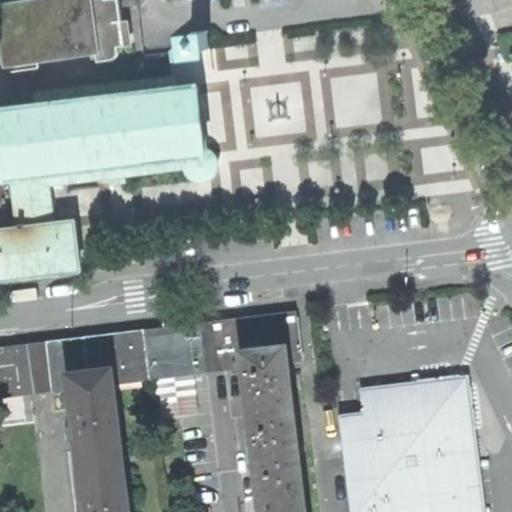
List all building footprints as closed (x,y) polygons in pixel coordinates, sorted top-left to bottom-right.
[(44,0),(0,6),(0,8),(8,63),(37,59),(96,51),(118,47),(125,46),(118,0),(44,0)] [(12,174),(18,228),(54,223),(49,184),(111,176),(111,183),(125,181),(124,174),(185,167),(187,173),(190,176),(193,179),(199,180),(204,180),(208,179),(212,176),(215,172),(217,167),(217,162),(216,158),(213,154),(210,151),(206,149),(197,87),(195,73),(192,50),(209,48),(207,31),(190,33),(190,37),(172,52),(175,75),(36,93),(36,96),(17,98),(18,109),(0,111),(0,164),(4,164),(6,175),(12,174)] [(261,54),(258,42),(225,49),(228,65),(244,61),(243,57),(261,54)] [(118,47),(96,51),(98,64),(115,61),(118,60),(119,58),(119,56),(118,47)] [(37,59),(8,63),(9,74),(39,69),(37,59)] [(18,228),(0,230),(0,277),(80,267),(77,242),(75,220),(54,223),(18,228)] [(143,339),(149,381),(214,373),(242,370),(241,365),(280,360),(281,365),(301,362),(296,321),(268,324),(153,338),(143,339)] [(84,346),(89,383),(108,381),(109,386),(149,381),(143,339),(121,342),(84,346)] [(22,354),(0,356),(0,399),(42,394),(68,391),(67,386),(89,383),(84,346),(69,348),(22,354)] [(254,468),(293,462),(281,365),(280,360),(241,365),(242,370),(246,402),(243,403),(244,416),(246,430),(249,430),(254,468)] [(123,511),(109,386),(108,381),(89,383),(67,386),(68,391),(72,430),(70,430),(70,432),(71,443),(71,445),(74,445),(81,511),(123,511)] [(460,511),(450,413),(449,406),(409,411),(366,416),(374,489),(349,492),(351,511),(460,511)] [(340,419),(349,492),(374,489),(366,416),(340,419)] [(299,511),(293,462),(254,468),(258,504),(255,504),(256,511),(299,511)]
